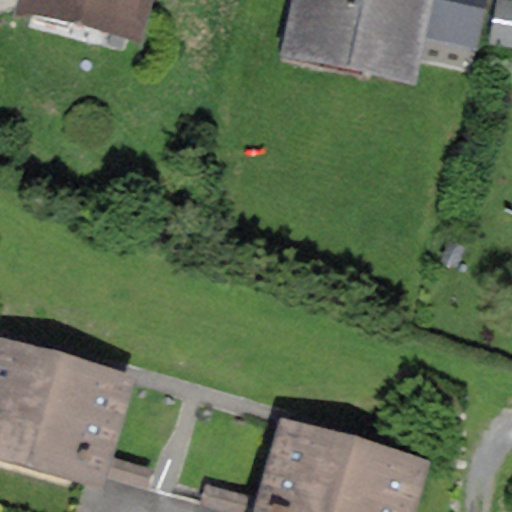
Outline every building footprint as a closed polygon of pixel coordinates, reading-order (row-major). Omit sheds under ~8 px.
[(144,0),(24,0),(24,1),(137,31),(144,0)] [(480,0),(302,0),(292,48),(409,73),(419,30),(472,41),(480,0)] [(511,41),(511,0),(498,0),(492,39),(511,41)] [(127,380),(0,341),(0,448),(98,478),(127,380)] [(407,511),(422,463),(286,423),(259,511),(407,511)]
